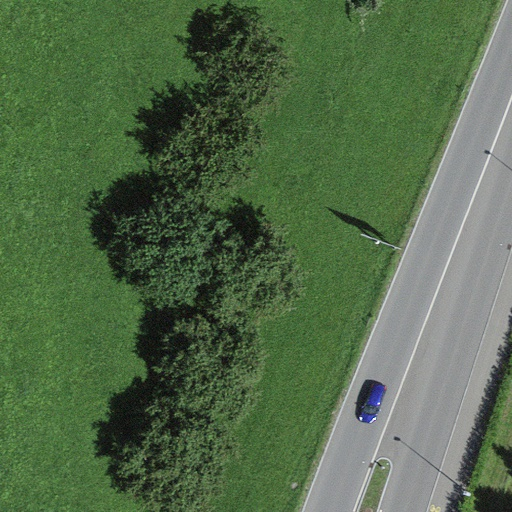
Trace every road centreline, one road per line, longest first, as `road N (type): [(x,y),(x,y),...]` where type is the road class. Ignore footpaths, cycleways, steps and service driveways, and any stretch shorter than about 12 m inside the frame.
road 1 (tertiary): [(511,98),(428,334)]
road 2 (tertiary): [(428,334),(350,458),(331,511)]
road 3 (tertiary): [(403,511),(428,334)]
